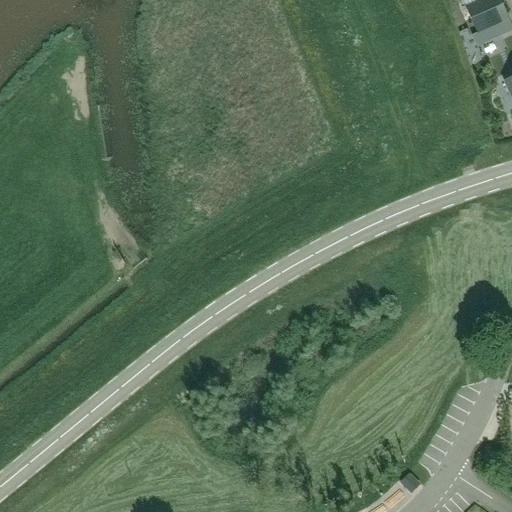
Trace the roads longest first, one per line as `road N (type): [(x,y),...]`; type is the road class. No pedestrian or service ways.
road 1 (secondary): [(0,486),(177,342),(297,263),(389,217),(511,172)]
road 2 (unclassified): [(413,511),(452,465),(511,338)]
